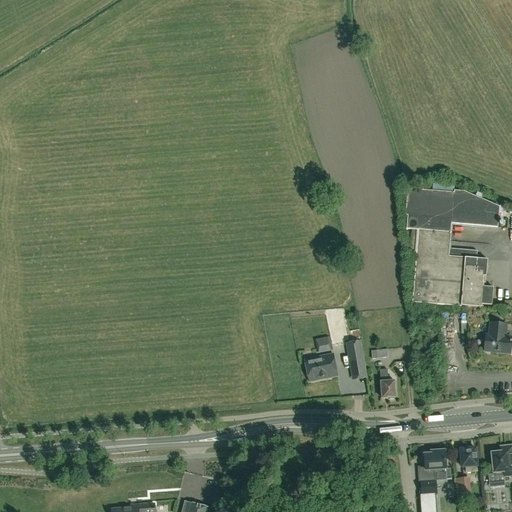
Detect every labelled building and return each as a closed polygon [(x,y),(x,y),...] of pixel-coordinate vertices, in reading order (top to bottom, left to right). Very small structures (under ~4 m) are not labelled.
[(406,230),(412,230),(410,254),(416,255),(412,303),(461,307),(461,306),(482,308),(482,305),(492,306),(493,288),(483,287),(484,277),(486,277),(488,260),(477,259),(477,252),(450,249),(452,224),(498,228),(500,208),(464,189),(455,188),(455,186),(433,184),(432,191),(407,189),(405,216),(407,216),(406,230)] [(510,353),(511,337),(505,336),(507,324),(491,322),(490,335),(486,334),(484,350),(510,353)] [(366,378),(365,371),(360,342),(346,344),(353,380),(366,378)] [(388,349),(372,351),(372,359),(389,358),(388,349)] [(309,382),(337,377),(333,354),(304,360),(309,382)] [(382,399),(384,399),(389,399),(389,400),(394,400),(394,398),(395,398),(394,381),(388,382),(387,370),(380,371),(382,399)] [(511,446),(505,447),(501,447),(501,452),(491,453),(493,474),(494,474),(494,478),(504,477),(511,476),(511,446)] [(466,472),(478,471),(476,449),(461,450),(462,467),(466,467),(466,472)] [(425,467),(418,467),(419,484),(421,483),(422,495),(420,495),(421,511),(436,511),(436,494),(437,494),(436,482),(435,482),(434,470),(446,469),(445,451),(443,451),(443,450),(436,451),(436,452),(432,452),(432,455),(425,455),(425,467)] [(458,499),(466,498),(465,490),(464,490),(463,479),(464,479),(456,479),(458,499)] [(185,502),(182,511),(211,511),(213,509),(185,502)]
